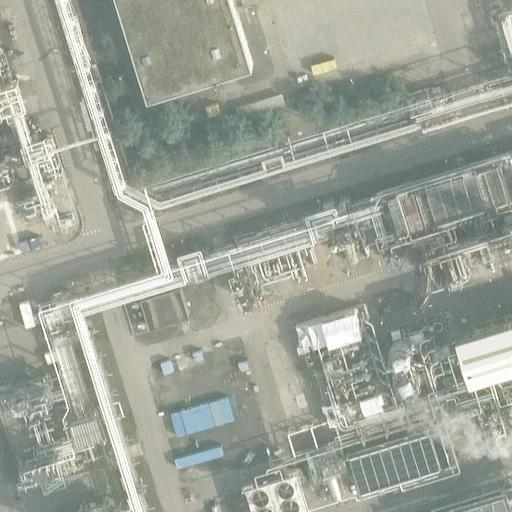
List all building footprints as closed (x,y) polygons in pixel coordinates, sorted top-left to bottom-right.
[(232,0),(118,0),(148,97),(253,65),(232,0)] [(511,168),(381,208),(401,275),(511,242),(511,168)] [(140,298),(150,328),(190,316),(180,285),(140,298)] [(511,308),(457,326),(471,371),(511,358),(511,308)] [(169,420),(175,444),(237,427),(231,403),(169,420)] [(440,426),(350,454),(361,491),(452,462),(440,426)] [(226,436),(197,445),(208,485),(237,476),(226,436)] [(238,495),(242,511),(301,511),(291,479),(238,495)]
